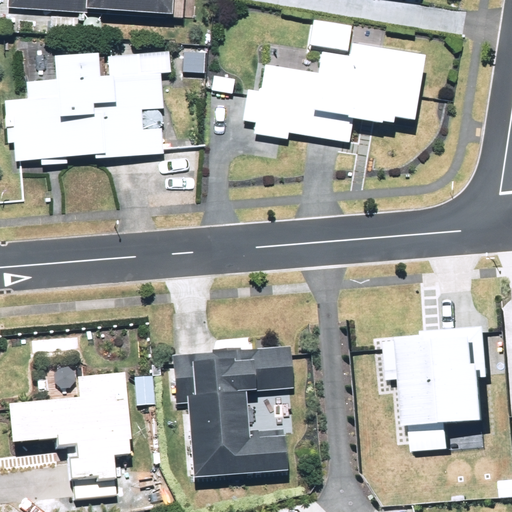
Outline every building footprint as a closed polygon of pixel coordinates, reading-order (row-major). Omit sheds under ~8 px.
[(8,0),(8,7),(143,16),(143,13),(169,14),(170,0),(8,0)] [(212,30),(212,21),(204,20),(204,30),(212,30)] [(103,160),(162,154),(161,128),(142,130),(141,111),(163,109),(160,73),(139,75),(138,55),(107,58),(108,77),(98,77),(96,54),(53,58),(55,81),(25,83),(26,100),(3,101),(5,129),(11,128),(14,162),(103,155),(103,160)] [(206,56),(183,54),(181,83),(203,85),(206,56)] [(262,103),(245,101),(242,128),(252,129),(251,142),(286,145),(287,138),(349,144),(350,132),(389,135),(389,130),(414,133),(421,63),(349,56),(348,71),(318,68),(317,81),(264,76),(262,103)] [(238,82),(209,80),(208,101),(236,103),(238,82)] [(485,433),(481,373),(477,373),(475,351),(384,357),(386,393),(408,391),(411,438),(485,433)] [(172,408),(183,407),(188,487),(286,480),(283,438),(294,437),(288,353),(194,360),(169,362),(172,408)] [(6,421),(10,459),(56,455),(56,462),(75,461),(76,468),(67,469),(68,482),(69,495),(96,492),(96,497),(114,496),(112,471),(128,469),(122,389),(75,392),(76,406),(72,407),(72,414),(54,416),(52,408),(36,409),(36,419),(6,421)]
